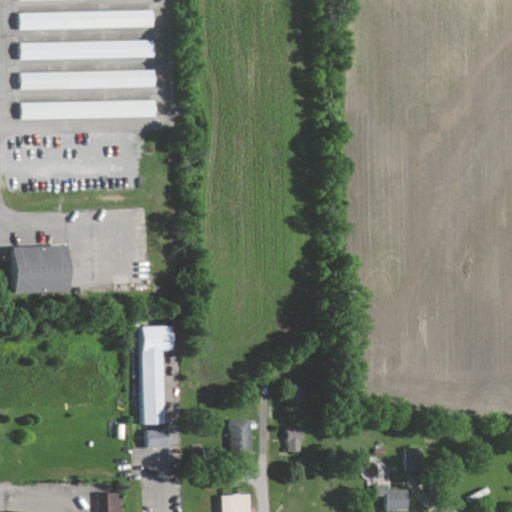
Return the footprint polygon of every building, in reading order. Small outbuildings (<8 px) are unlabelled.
[(18,13),(18,30),(153,28),(153,11),(18,13)] [(153,40),(19,43),(19,61),(154,58),(153,40)] [(153,71),(18,73),(19,90),(154,88),(153,71)] [(20,103),(20,120),(155,118),(154,101),(20,103)] [(72,293),(71,247),(11,249),(12,294),(72,293)] [(165,424),(163,350),(174,350),(173,325),(136,326),(139,424),(165,424)] [(303,402),(303,385),(287,384),(286,401),(303,402)] [(228,419),(229,449),(251,448),(250,419),(228,419)] [(301,428),(286,428),(287,452),(301,451),(301,428)] [(168,429),(144,430),(144,448),(169,447),(168,429)] [(423,448),(405,448),(405,471),(423,471),(423,448)] [(408,489),(388,490),(388,485),(372,485),(373,496),(383,495),(384,511),(409,510),(408,489)] [(98,511),(121,511),(122,492),(98,493),(98,511)] [(252,511),(252,493),(222,495),(222,511),(252,511)]
